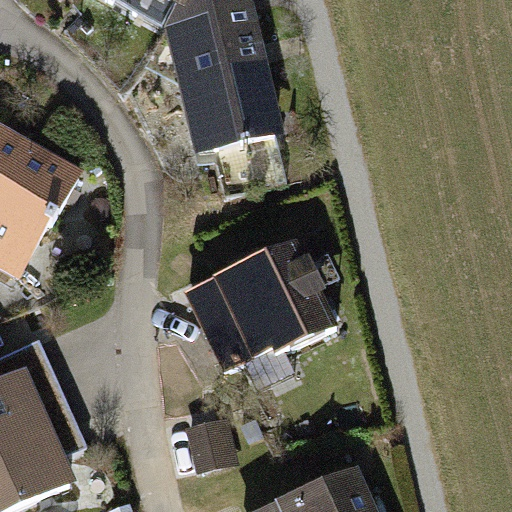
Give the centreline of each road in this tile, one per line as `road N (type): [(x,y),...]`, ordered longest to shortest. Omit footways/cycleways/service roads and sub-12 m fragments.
road 1 (residential): [(0,26),(88,93),(115,126),(142,191),(135,342),(142,420),(164,511)]
road 2 (track): [(314,0),(434,511)]
